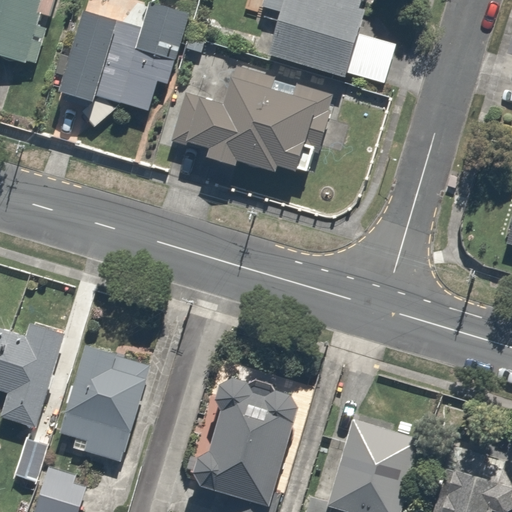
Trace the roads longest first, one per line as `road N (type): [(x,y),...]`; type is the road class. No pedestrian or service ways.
road 1 (residential): [(375,312),(0,198)]
road 2 (residential): [(375,312),(473,0)]
road 3 (residential): [(511,353),(375,312)]
